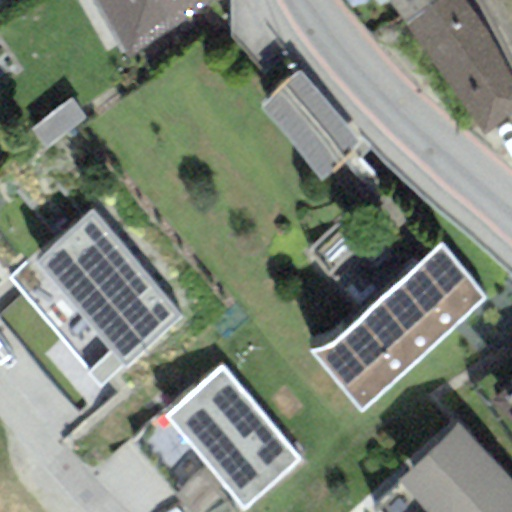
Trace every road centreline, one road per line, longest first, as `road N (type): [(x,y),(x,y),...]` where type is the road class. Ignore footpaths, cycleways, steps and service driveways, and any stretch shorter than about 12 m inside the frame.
road 1 (tertiary): [(321,0),(409,109),(511,205)]
road 2 (residential): [(0,371),(124,511)]
